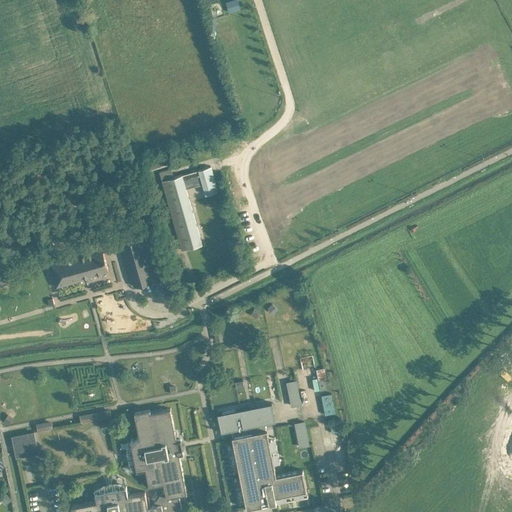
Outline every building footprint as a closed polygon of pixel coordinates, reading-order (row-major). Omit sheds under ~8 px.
[(215,20),(228,16),(224,4),(212,7),(215,20)] [(202,243),(186,188),(203,183),(206,194),(218,190),(211,166),(198,169),(199,170),(182,174),(162,180),(182,249),(202,243)] [(41,231),(30,235),(34,242),(44,238),(41,231)] [(134,286),(159,279),(147,236),(122,243),(134,286)] [(103,249),(102,249),(100,240),(83,245),(86,253),(75,256),(75,254),(49,262),(54,277),(56,287),(91,277),(91,276),(109,270),(106,261),(103,249)] [(272,303),(268,307),(273,313),(277,309),(272,303)] [(257,317),(260,309),(255,306),(251,314),(257,317)] [(221,324),(213,325),(216,341),(224,340),(221,324)] [(320,390),(326,389),(324,378),(325,378),(324,367),(316,368),(320,390)] [(292,406),(302,404),(297,379),(287,381),(292,406)] [(335,413),(331,392),(321,394),(325,414),(335,413)] [(241,408),(218,413),(222,432),(232,430),(233,435),(232,436),(234,445),(239,470),(240,476),(245,502),(247,508),(263,505),(262,501),(268,500),(269,503),(277,502),(275,496),(307,490),(303,470),(276,475),(274,463),(269,438),(267,429),(266,423),(275,421),(272,402),(270,402),(271,406),(241,412),(241,408)] [(97,501),(71,506),(72,511),(182,511),(179,496),(178,497),(178,494),(187,492),(179,452),(183,451),(181,439),(177,439),(170,408),(151,412),(150,408),(135,411),(140,437),(131,439),(137,470),(146,468),(149,485),(164,482),(165,489),(163,490),(155,502),(155,504),(148,506),(145,491),(131,494),(128,494),(126,486),(95,492),(97,501)] [(111,411),(80,417),(81,422),(99,418),(112,416),(111,411)] [(9,414),(4,420),(9,423),(13,418),(9,414)] [(299,447),(300,446),(309,445),(305,420),(295,422),(299,447)] [(52,422),(37,425),(38,431),(53,427),(52,422)] [(332,432),(342,430),(340,423),(331,424),(331,426),(332,432)] [(13,444),(14,450),(16,458),(18,457),(39,453),(35,432),(34,430),(12,435),(13,444)]
